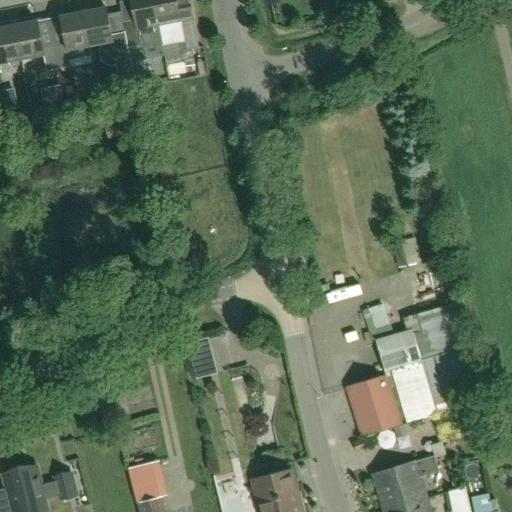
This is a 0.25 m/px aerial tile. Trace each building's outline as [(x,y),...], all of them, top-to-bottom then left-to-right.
[(159,26),(153,0),(130,0),(134,20),(123,23),(125,33),(128,47),(148,44),(150,40),(148,28),(159,26)] [(153,0),(159,26),(163,47),(185,42),(186,51),(199,48),(189,0),(153,0)] [(85,12),(83,12),(90,47),(101,45),(99,51),(100,58),(104,63),(109,66),(116,67),(118,78),(133,75),(128,47),(125,33),(111,35),(106,8),(103,8),(103,6),(101,5),(86,8),(85,10),(85,12)] [(69,61),(92,57),(90,47),(83,12),(81,13),(81,11),(79,9),(64,12),(63,14),(63,16),(60,17),(66,44),(54,46),(59,70),(71,68),(69,61)] [(47,72),(59,70),(54,46),(43,49),(37,21),(35,22),(34,19),(32,18),(14,21),(21,60),(44,56),(47,72)] [(0,81),(2,81),(0,71),(0,64),(21,60),(14,21),(0,24),(0,81)] [(450,410),(479,401),(486,399),(492,397),(484,369),(467,307),(418,321),(414,324),(415,329),(411,330),(412,334),(420,358),(421,361),(391,370),(407,423),(444,411),(450,410)] [(421,361),(420,358),(412,334),(411,330),(377,340),(387,371),(391,370),(421,361)] [(347,390),(362,437),(404,424),(404,423),(403,423),(389,376),(347,389),(347,390)] [(416,463),(375,476),(385,509),(410,501),(411,504),(427,499),(421,480),(442,473),(437,457),(416,463)] [(6,488),(0,489),(0,511),(43,511),(48,511),(45,499),(59,496),(60,500),(78,495),(71,469),(54,473),(56,481),(40,485),(35,463),(1,472),(6,488)] [(300,511),(290,471),(255,480),(263,511),(300,511)] [(470,511),(465,488),(445,492),(449,511),(470,511)] [(473,511),(499,511),(495,493),(471,498),(473,511)] [(163,511),(160,497),(140,502),(142,511),(163,511)] [(410,501),(385,509),(386,511),(431,511),(427,499),(411,504),(410,501)]
